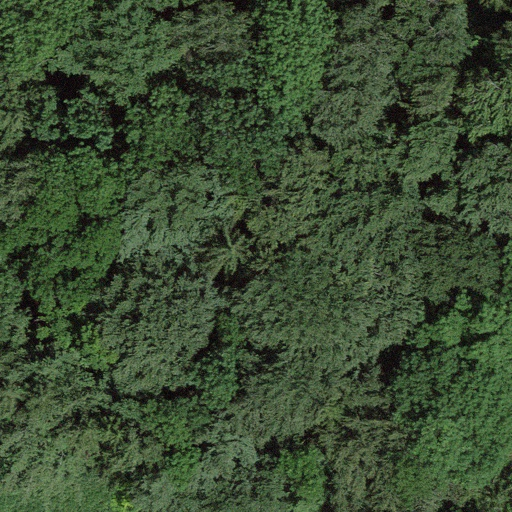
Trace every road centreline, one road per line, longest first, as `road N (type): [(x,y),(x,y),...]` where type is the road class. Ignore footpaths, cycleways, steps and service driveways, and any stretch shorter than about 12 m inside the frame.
road 1 (track): [(511,481),(473,439),(301,321),(73,276),(0,274)]
road 2 (track): [(0,408),(353,511)]
